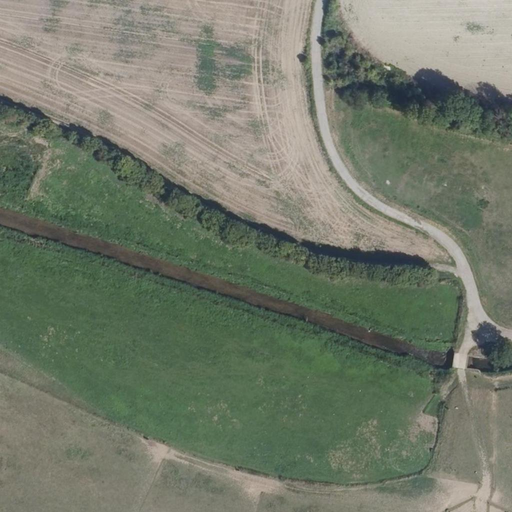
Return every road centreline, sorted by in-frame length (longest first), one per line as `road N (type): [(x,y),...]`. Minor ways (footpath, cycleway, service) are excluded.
road 1 (track): [(465,272),(310,252),(0,96)]
road 2 (track): [(511,336),(481,324),(457,252),(361,193),(337,164),(318,86),(322,0)]
